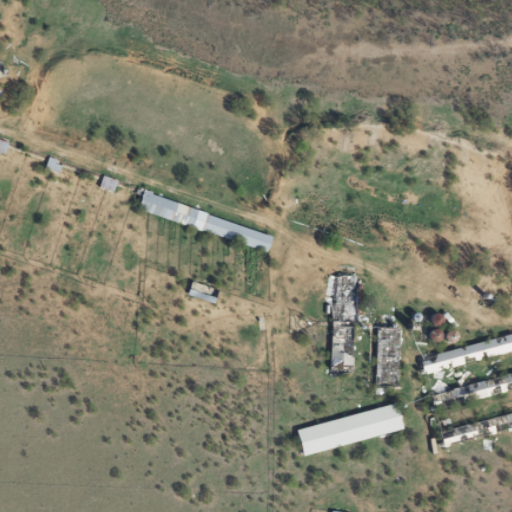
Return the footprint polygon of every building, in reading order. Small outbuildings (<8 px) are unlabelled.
[(9,142),(0,139),(0,151),(5,153),(9,142)] [(63,161),(50,157),(46,168),(59,172),(63,161)] [(115,189),(116,179),(103,177),(102,187),(115,189)] [(138,210),(269,251),(274,234),(144,193),(138,210)] [(354,373),(356,276),(332,276),(330,373),(354,373)] [(400,386),(400,326),(375,326),(375,386),(400,386)] [(511,335),(421,355),(424,371),(511,351),(511,335)] [(511,390),(511,373),(430,392),(434,408),(511,390)] [(297,427),(303,453),(405,430),(399,404),(297,427)] [(511,429),(511,413),(435,430),(439,445),(511,429)]
